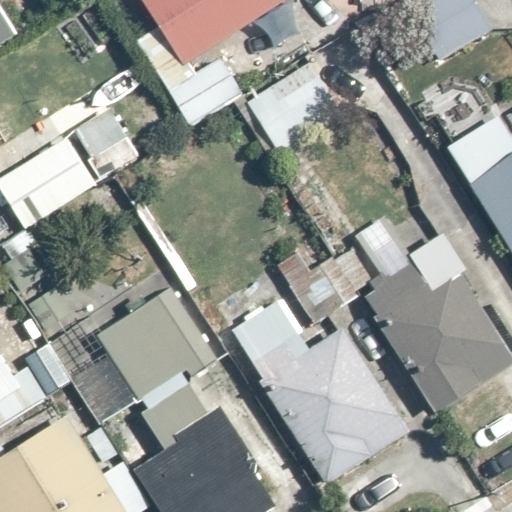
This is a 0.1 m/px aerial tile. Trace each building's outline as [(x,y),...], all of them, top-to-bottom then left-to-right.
[(0,0),(0,43),(20,31),(0,0)] [(135,41),(168,92),(199,71),(191,59),(280,4),(277,0),(144,0),(160,25),(135,41)] [(511,21),(511,11),(505,0),(411,0),(404,4),(435,62),(511,21)] [(242,90),(220,58),(199,71),(168,92),(190,125),(242,90)] [(344,114),(312,61),(248,100),(280,153),(344,114)] [(141,153),(107,101),(0,169),(0,190),(24,228),(141,153)] [(511,110),(451,148),(511,248),(511,110)] [(412,258),(385,215),(357,233),(385,277),(362,292),(437,410),(511,362),(511,354),(460,273),(467,269),(447,237),(412,258)] [(410,430),(335,312),(354,300),(328,258),(315,266),(302,246),(276,262),(292,287),(277,296),(229,326),(327,482),(410,430)] [(100,328),(58,353),(100,424),(135,403),(189,371),(193,379),(223,361),(177,283),(100,328)] [(0,427),(42,401),(0,336),(0,427)] [(191,380),(140,411),(162,449),(135,465),(162,511),(267,511),(281,504),(215,393),(203,400),(191,380)] [(117,461),(102,470),(64,412),(6,449),(0,440),(0,511),(144,511),(149,510),(117,461)]
